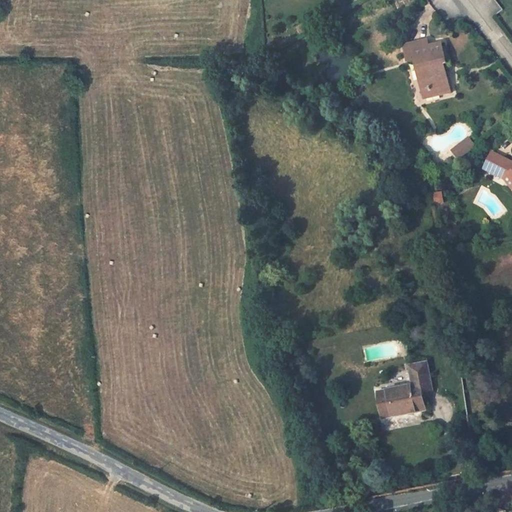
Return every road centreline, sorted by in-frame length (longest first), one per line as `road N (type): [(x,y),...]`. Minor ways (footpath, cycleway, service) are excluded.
road 1 (residential): [(0,419),(213,511)]
road 2 (residential): [(355,511),(511,480)]
